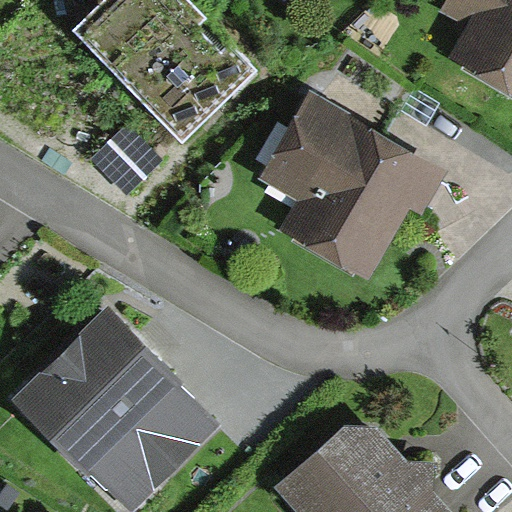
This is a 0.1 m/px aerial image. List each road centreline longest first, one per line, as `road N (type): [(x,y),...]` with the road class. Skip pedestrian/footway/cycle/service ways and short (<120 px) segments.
road 1 (residential): [(0,175),(298,354),(353,356),(428,328)]
road 2 (residential): [(511,430),(428,328)]
